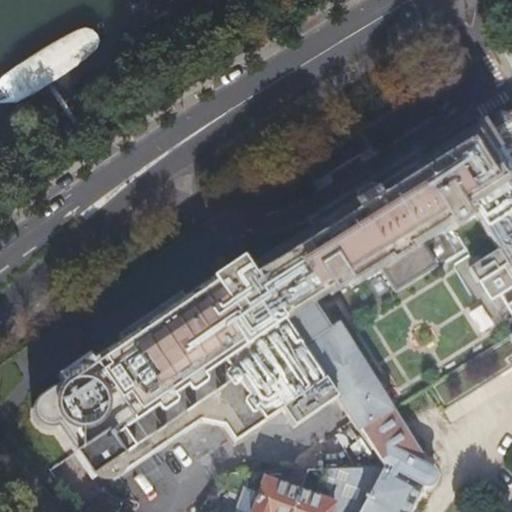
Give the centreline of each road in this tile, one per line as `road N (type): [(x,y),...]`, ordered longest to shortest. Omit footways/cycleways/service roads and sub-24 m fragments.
road 1 (primary): [(408,0),(132,177)]
road 2 (primary): [(0,289),(132,177)]
road 3 (primary): [(132,177),(0,262)]
